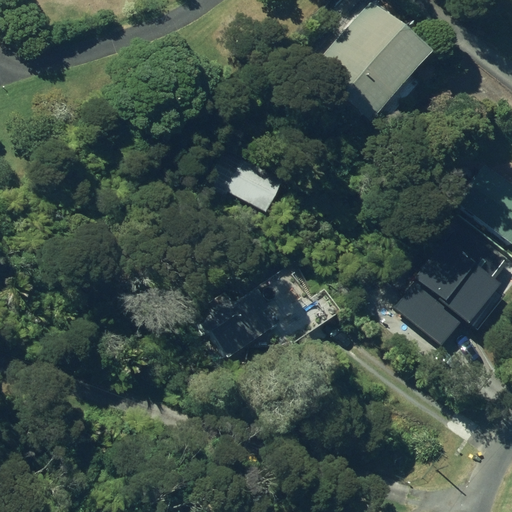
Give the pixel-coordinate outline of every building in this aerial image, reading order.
[(306,77),(366,130),(426,60),(367,7),(306,77)] [(223,194),(265,216),(282,183),(241,162),(223,194)] [(457,206),(511,248),(511,187),(486,168),(457,206)] [(379,318),(428,354),(448,328),(398,292),(379,318)] [(194,342),(199,339),(199,372),(234,374),(240,354),(285,351),(270,329),(246,294),(222,310),(214,297),(179,320),(194,342)]
